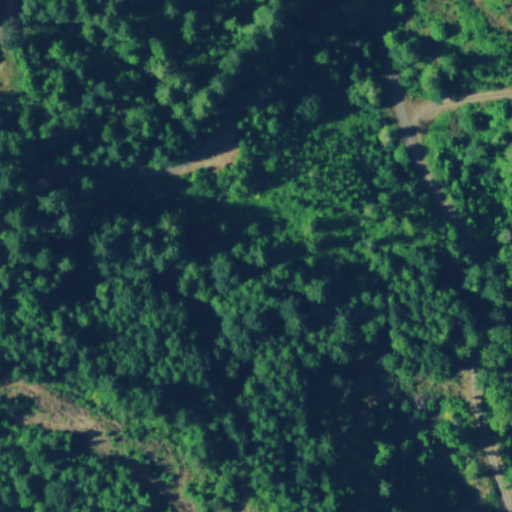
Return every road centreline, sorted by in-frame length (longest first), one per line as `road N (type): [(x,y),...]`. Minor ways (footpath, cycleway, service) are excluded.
road 1 (residential): [(511,492),(490,444),(477,380),(472,251),(406,138),(374,0)]
road 2 (track): [(130,172),(153,138),(164,75),(204,29),(216,0)]
road 3 (track): [(406,138),(442,104),(511,98)]
